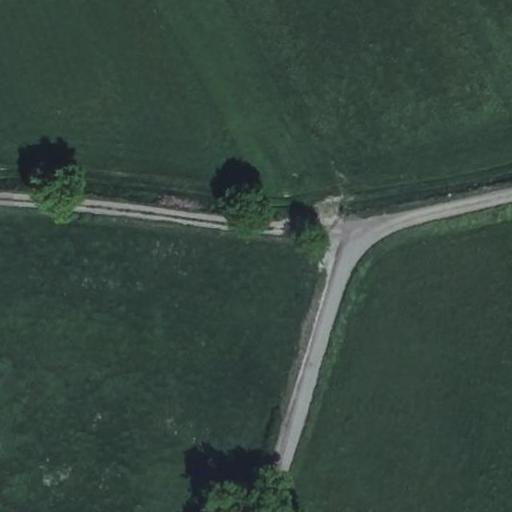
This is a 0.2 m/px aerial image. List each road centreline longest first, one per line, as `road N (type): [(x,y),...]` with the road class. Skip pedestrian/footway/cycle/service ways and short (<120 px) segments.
road 1 (track): [(0,202),(356,231)]
road 2 (unclassified): [(265,511),(356,231)]
road 3 (unclassified): [(511,193),(356,231)]
